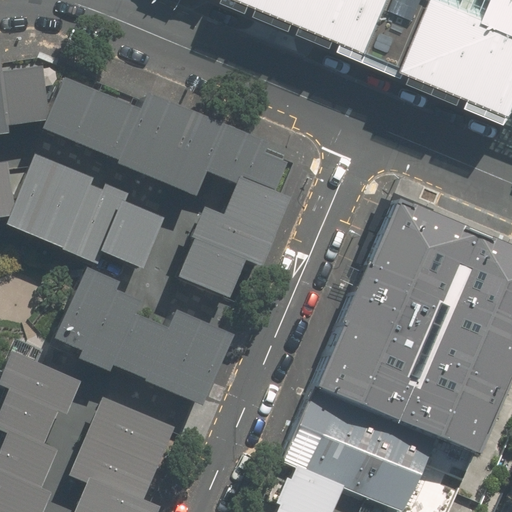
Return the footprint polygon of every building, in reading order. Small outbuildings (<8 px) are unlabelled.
[(511,0),(251,0),(511,107),(511,0)] [(24,67),(0,70),(0,130),(33,125),(24,67)] [(29,136),(64,150),(84,99),(49,86),(33,125),(29,136)] [(155,107),(126,95),(119,113),(99,164),(128,175),(155,107)] [(64,150),(99,164),(119,113),(84,99),(64,150)] [(183,118),(155,107),(128,175),(156,186),(183,118)] [(212,129),(183,118),(156,186),(185,198),(194,175),(212,129)] [(256,146),(212,129),(194,175),(236,191),(265,203),(281,164),(253,153),(256,146)] [(0,232),(22,241),(49,173),(23,162),(0,219),(0,232)] [(49,173),(22,241),(49,251),(76,183),(49,173)] [(76,183),(49,251),(89,267),(93,257),(113,208),(116,199),(76,183)] [(276,207),(265,203),(236,191),(221,229),(261,245),(276,207)] [(511,247),(380,194),(272,456),(395,507),(420,446),(464,464),(511,348),(511,247)] [(113,208),(93,257),(128,270),(148,222),(113,208)] [(248,279),(261,245),(221,229),(197,220),(184,254),(230,272),(248,279)] [(216,309),(230,272),(184,254),(169,290),(216,309)] [(70,358),(95,296),(96,292),(66,280),(40,346),(70,358)] [(99,370),(118,323),(124,307),(95,296),(70,358),(69,362),(98,373),(99,370)] [(164,396),(190,329),(163,319),(156,337),(137,385),(164,396)] [(137,385),(156,337),(118,323),(99,370),(137,385)] [(190,329),(164,396),(191,406),(217,340),(190,329)] [(0,392),(35,407),(46,411),(57,383),(0,360),(0,392)] [(0,437),(19,446),(35,407),(0,392),(0,437)] [(91,401),(76,441),(141,466),(157,426),(91,401)] [(0,437),(0,483),(15,490),(31,450),(19,446),(0,437)] [(76,441),(60,480),(75,486),(126,506),(141,466),(76,441)] [(511,511),(511,464),(490,511),(511,511)] [(283,470),(266,509),(274,511),(317,511),(328,489),(283,470)] [(0,511),(24,511),(31,496),(15,490),(0,483),(0,511)] [(139,511),(140,511),(126,506),(75,486),(64,511),(139,511)]
